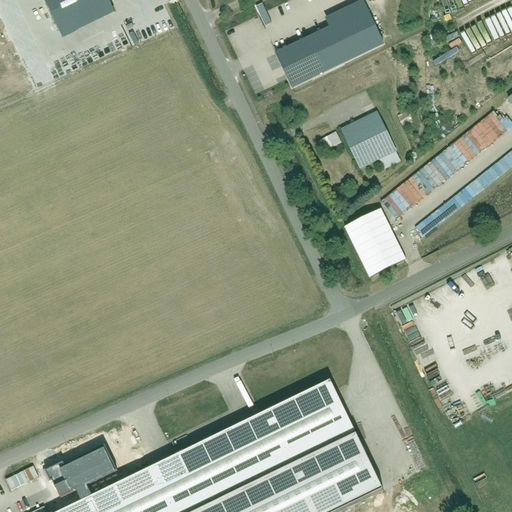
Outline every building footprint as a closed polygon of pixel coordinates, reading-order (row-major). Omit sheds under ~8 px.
[(107,0),(42,0),(60,38),(113,13),(107,0)] [(383,51),(361,5),(322,24),(326,33),(272,59),(289,95),(383,51)] [(493,18),(459,32),(468,53),(481,48),(484,55),(501,48),(498,41),(502,39),(493,18)] [(396,156),(376,115),(339,133),(359,174),(396,156)] [(335,133),(318,140),(323,152),(340,144),(335,133)] [(461,140),(382,198),(396,216),(483,152),(480,148),(472,154),(468,149),(461,154),(456,147),(463,142),(461,140)] [(511,154),(412,225),(419,235),(511,170),(511,154)] [(342,224),(362,277),(406,261),(400,244),(394,246),(380,210),(342,224)] [(487,298),(511,284),(511,255),(475,276),(487,298)] [(84,502),(63,511),(341,511),(384,491),(331,383),(94,497),(84,502)] [(88,485),(114,472),(104,451),(63,471),(68,482),(57,487),(62,497),(78,490),(84,502),(94,497),(88,485)] [(4,479),(9,491),(37,478),(32,466),(4,479)]
